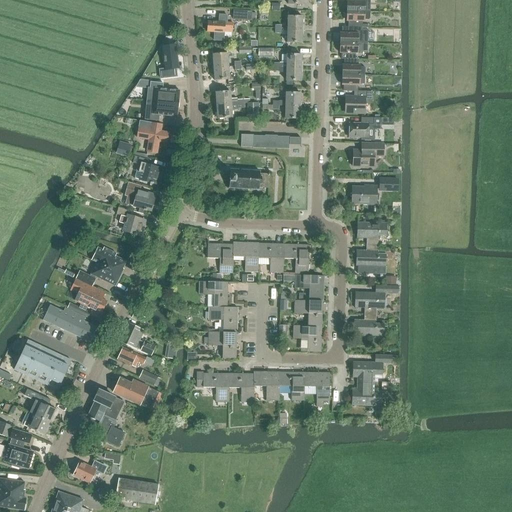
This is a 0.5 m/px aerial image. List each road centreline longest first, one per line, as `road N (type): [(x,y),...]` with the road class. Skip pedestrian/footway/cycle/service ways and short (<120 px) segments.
road 1 (tertiary): [(33,511),(177,211)]
road 2 (residential): [(261,291),(261,357),(339,359),(341,238),(318,226)]
road 3 (residential): [(318,226),(321,0)]
road 4 (tertiary): [(177,211),(193,131),(186,0)]
road 5 (residential): [(318,226),(216,223),(177,211)]
